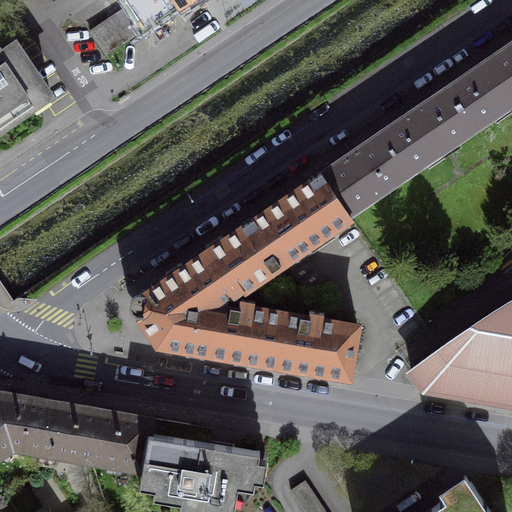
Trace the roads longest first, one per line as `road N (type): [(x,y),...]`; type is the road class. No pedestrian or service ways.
road 1 (residential): [(1,344),(510,0)]
road 2 (tertiary): [(1,344),(85,371),(511,442)]
road 3 (tertiary): [(310,0),(114,131)]
road 4 (tertiary): [(114,131),(0,200)]
road 5 (residential): [(114,131),(39,22)]
